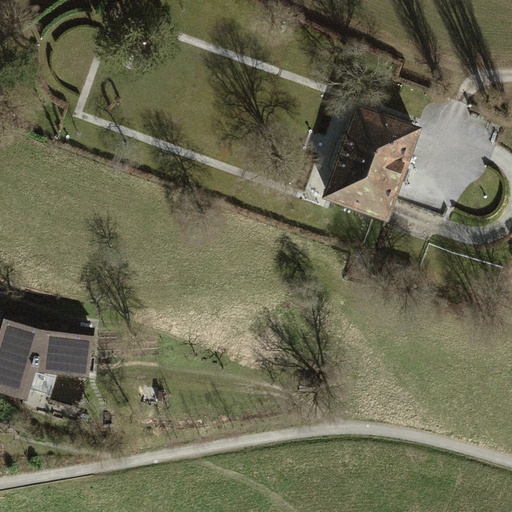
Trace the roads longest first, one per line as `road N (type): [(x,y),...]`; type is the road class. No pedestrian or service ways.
road 1 (track): [(511,462),(351,428),(0,483)]
road 2 (track): [(511,78),(475,77),(425,202)]
